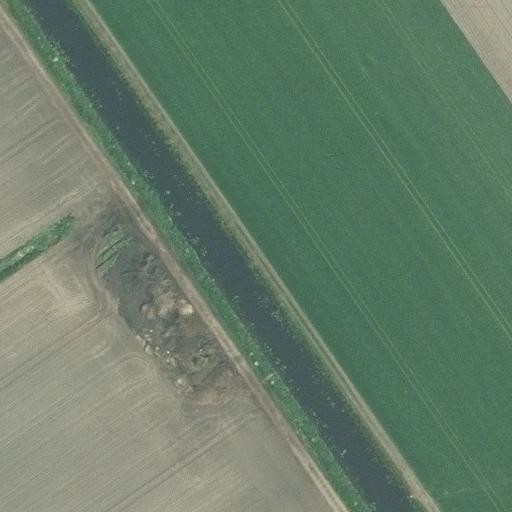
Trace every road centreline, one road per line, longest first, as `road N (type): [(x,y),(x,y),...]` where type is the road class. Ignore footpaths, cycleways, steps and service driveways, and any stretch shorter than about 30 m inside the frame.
road 1 (track): [(428,511),(76,0)]
road 2 (track): [(0,31),(334,511)]
